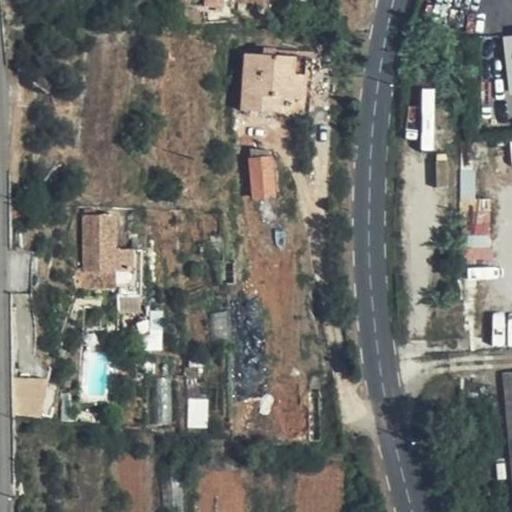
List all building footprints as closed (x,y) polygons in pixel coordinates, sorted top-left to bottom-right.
[(307,57),(246,53),(242,109),(281,112),(283,97),(304,99),(307,57)] [(280,193),(276,155),(253,157),(257,196),(280,193)] [(84,270),(115,270),(132,270),(132,249),(117,249),(116,215),(83,215),(84,270)] [(115,270),(84,270),(78,270),(78,287),(115,288),(115,270)] [(173,366),(142,367),(144,426),(174,425),(173,366)] [(511,371),(503,373),(511,462),(511,371)] [(47,379),(15,376),(16,415),(44,417),(47,379)] [(209,399),(186,399),(185,426),(208,426),(209,399)] [(180,511),(181,464),(162,464),(161,511),(180,511)]
